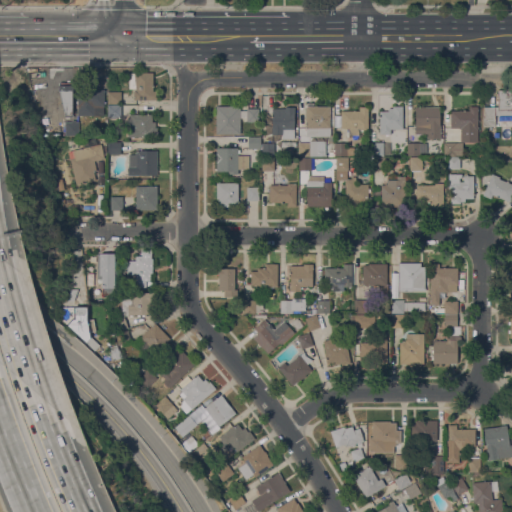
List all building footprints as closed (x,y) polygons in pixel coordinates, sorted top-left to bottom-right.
[(129,72),(152,72),(153,91),(157,91),(157,99),(133,99),(133,90),(135,90),(135,88),(129,88),(129,77),(129,72)] [(70,84),(60,85),(61,114),(71,114),(70,84)] [(70,94),(77,94),(77,85),(88,85),(88,89),(104,89),(104,105),(98,105),(98,111),(93,111),(93,115),(70,115),(70,94)] [(494,106),(497,106),(497,89),(504,89),(504,85),(511,85),(511,89),(511,114),(494,114),(494,126),(483,126),(483,106),(494,106)] [(121,91),(121,103),(107,103),(107,91),(121,91)] [(120,105),(120,116),(107,116),(107,105),(120,105)] [(215,105),(240,105),(240,133),(215,133),(215,105)] [(271,108),(284,108),(284,106),(294,106),(294,113),(294,143),(281,143),(281,138),(272,138),(272,134),(271,108)] [(329,106),(329,127),(305,127),(305,106),(329,106)] [(359,110),(359,106),(367,106),(367,129),(358,129),(358,135),(348,135),(348,128),(340,127),(340,110),(359,110)] [(402,128),(389,128),(389,133),(379,133),(379,111),(387,111),(387,108),(392,108),(392,106),(402,106),(402,128)] [(439,106),(439,138),(426,138),(426,133),(420,133),(420,134),(414,134),(415,106),(439,106)] [(468,110),(468,106),(477,106),(477,141),(460,141),(460,127),(450,127),(450,110),(468,110)] [(246,108),(258,108),(258,121),(246,121),(246,108)] [(134,136),(134,124),(128,124),(128,114),(152,113),(152,121),(155,121),(155,127),(156,127),(157,136),(134,136)] [(65,121),(78,121),(78,127),(83,127),(83,135),(64,135),(65,121)] [(247,137),(260,137),(260,148),(247,148),(247,137)] [(309,142),(309,140),(326,140),(326,150),(322,150),(322,153),(318,153),(318,156),(298,156),(298,142),(309,142)] [(120,142),(120,153),(107,153),(107,142),(120,142)] [(274,143),(273,155),(261,155),(261,142),(274,143)] [(334,142),(346,142),(346,147),(353,147),(353,155),(334,155),(334,142)] [(383,142),(390,142),(390,151),(382,151),(382,155),(371,155),(370,142),(383,142)] [(418,142),(419,155),(407,155),(407,142),(418,142)] [(462,142),(462,156),(443,155),(443,142),(462,142)] [(70,158),(69,158),(67,151),(101,143),(104,158),(93,160),(96,170),(93,171),(95,179),(76,184),(70,158)] [(237,147),(237,149),(239,149),(239,153),(237,153),(237,155),(248,155),(248,168),(238,168),(238,173),(223,173),(223,170),(216,170),(216,147),(237,147)] [(156,174),(128,174),(128,154),(135,154),(135,152),(136,152),(136,150),(156,149),(156,174)] [(261,170),(261,157),(273,157),(273,170),(272,170),(261,170)] [(310,157),(310,169),(298,169),(298,157),(310,157)] [(347,157),(348,170),(347,170),(347,178),(344,178),(344,179),(335,180),(335,157),(347,157)] [(385,157),(384,170),(372,169),(373,157),(385,157)] [(422,157),(422,170),(409,170),(409,157),(422,157)] [(461,157),(461,168),(446,168),(446,157),(461,157)] [(461,173),(461,177),(459,177),(459,181),(463,181),(463,178),(463,175),(465,175),(465,174),(467,174),(467,175),(473,175),(473,198),(464,198),(464,201),(459,201),(459,203),(450,203),(450,190),(448,190),(448,173),(461,173)] [(491,173),(499,176),(498,178),(506,181),(506,180),(508,181),(508,182),(511,183),(511,194),(509,201),(492,194),(490,198),(482,195),(491,173)] [(405,176),(405,206),(381,206),(381,200),(372,200),(372,186),(381,186),(381,185),(384,185),(384,183),(386,183),(386,179),(388,179),(387,175),(398,174),(398,176),(405,176)] [(308,175),(323,175),(323,181),(331,181),(331,206),(323,206),(306,206),(306,180),(308,175)] [(368,184),(367,206),(358,206),(358,204),(352,204),(352,201),(345,201),(345,178),(351,178),(351,176),(355,176),(355,184),(368,184)] [(216,182),(238,182),(238,206),(217,206),(217,200),(216,201),(216,182)] [(295,183),(295,204),(280,204),(281,198),(268,198),(268,184),(287,185),(287,182),(295,183)] [(434,185),(434,183),(443,184),(443,206),(430,206),(430,201),(422,201),(422,199),(415,199),(416,184),(434,185)] [(157,209),(135,209),(135,206),(134,206),(134,203),(135,203),(135,185),(157,185),(157,209)] [(258,200),(246,200),(246,186),(258,186),(258,200)] [(110,196),(122,196),(122,209),(110,209),(110,196)] [(151,258),(152,258),(152,273),(150,273),(150,280),(146,280),(146,287),(132,287),(132,279),(135,279),(135,274),(126,274),(127,260),(135,260),(135,255),(141,255),(141,248),(151,248),(151,258)] [(114,287),(113,287),(113,292),(103,292),(103,287),(101,287),(101,278),(97,278),(97,254),(99,254),(99,253),(114,253),(114,287)] [(420,262),(420,266),(424,266),(424,287),(425,287),(425,290),(412,290),(412,291),(401,291),(401,290),(398,290),(398,262),(420,262)] [(264,263),(277,263),(277,286),(272,286),(272,288),(269,288),(269,286),(268,286),(268,285),(266,285),(266,286),(262,286),(262,285),(250,285),(250,271),(256,271),(256,267),(264,267),(264,263)] [(302,265),(302,263),(312,264),(312,286),(300,286),(300,290),(289,290),(290,265),(302,265)] [(342,268),(342,263),(351,263),(351,286),(342,286),(342,284),(335,284),(335,286),(332,286),(332,284),(324,284),(324,268),(342,268)] [(386,263),(386,283),(388,283),(387,294),(378,294),(378,285),(368,285),(368,286),(365,286),(365,285),(362,285),(362,264),(368,264),(368,263),(386,263)] [(456,292),(439,292),(439,304),(430,304),(430,263),(439,263),(439,268),(457,268),(457,284),(456,284),(456,292)] [(234,267),(234,279),(241,278),(241,289),(237,289),(237,295),(224,296),(224,289),(218,289),(218,268),(234,267)] [(67,288),(78,288),(74,300),(63,300),(67,288)] [(155,292),(155,314),(144,314),(144,316),(142,316),(142,314),(139,314),(139,316),(137,316),(137,314),(132,314),(132,316),(130,316),(130,314),(127,314),(127,310),(121,310),(121,292),(155,292)] [(305,310),(300,310),(300,313),(280,313),(280,299),(291,300),(291,298),(305,298),(305,310)] [(255,299),(255,300),(262,300),(262,312),(255,312),(255,313),(243,313),(243,300),(255,299)] [(329,299),(329,312),(317,312),(317,300),(329,299)] [(366,299),(366,313),(354,313),(354,299),(366,299)] [(403,299),(403,313),(391,313),(391,299),(403,299)] [(457,301),(457,313),(444,313),(443,301),(457,301)] [(425,302),(425,311),(404,311),(404,302),(425,302)] [(59,317),(61,306),(73,307),(73,305),(88,306),(87,319),(93,318),(95,330),(94,331),(95,335),(91,336),(91,337),(90,337),(99,345),(95,350),(59,317)] [(317,315),(320,326),(309,330),(305,319),(317,315)] [(368,315),(379,315),(379,327),(354,327),(350,327),(350,315),(368,315)] [(392,327),(392,315),(403,315),(403,327),(392,327)] [(457,315),(457,326),(460,326),(460,335),(449,335),(449,326),(447,326),(447,328),(445,328),(445,326),(444,326),(444,315),(457,315)] [(124,316),(128,327),(115,332),(111,320),(124,316)] [(280,344),(279,342),(267,353),(261,346),(261,347),(252,337),(257,332),(253,327),(263,319),(268,324),(266,326),(270,330),(271,329),(273,331),(284,321),(293,332),(280,344)] [(157,356),(151,350),(145,356),(132,343),(139,336),(140,337),(154,322),(169,338),(167,341),(170,344),(157,356)] [(131,340),(122,343),(124,347),(120,349),(114,334),(127,329),(131,340)] [(312,345),(301,348),(297,336),(308,332),(312,345)] [(423,364),(399,363),(399,342),(402,342),(402,340),(405,340),(405,338),(406,338),(406,333),(423,333),(423,364)] [(327,338),(344,334),(350,363),(341,365),(341,363),(335,364),(335,361),(333,361),(333,363),(329,363),(329,362),(327,363),(325,357),(324,357),(324,355),(325,354),(324,352),(323,352),(323,350),(324,350),(323,345),(322,343),(322,340),(328,339),(327,338)] [(378,342),(378,334),(386,334),(386,363),(369,364),(369,356),(359,356),(359,342),(378,342)] [(432,339),(437,339),(437,341),(446,341),(446,337),(449,337),(451,335),(459,335),(460,337),(460,339),(457,339),(457,363),(432,363),(432,359),(431,359),(431,356),(432,356),(432,353),(431,353),(431,349),(432,349),(432,339)] [(120,358),(112,360),(110,352),(111,352),(109,346),(107,347),(104,339),(107,338),(113,336),(116,344),(117,344),(121,357),(120,358)] [(170,387),(168,386),(167,387),(163,383),(164,382),(162,380),(164,378),(160,373),(165,367),(169,371),(170,369),(166,365),(165,365),(164,364),(165,363),(163,361),(177,347),(181,351),(182,350),(194,363),(170,387)] [(305,355),(312,360),(307,364),(311,370),(305,374),(305,375),(299,380),(299,379),(291,385),(277,366),(284,362),(286,365),(303,352),(305,355)] [(157,377),(147,387),(139,378),(149,369),(157,377)] [(215,388),(191,409),(186,413),(180,406),(183,399),(182,398),(183,398),(179,394),(182,391),(180,389),(197,374),(202,380),(205,378),(208,382),(209,381),(215,388)] [(221,394),(235,412),(219,426),(220,428),(211,435),(200,422),(181,436),(174,427),(173,426),(201,403),(202,404),(204,407),(221,394)] [(177,409),(167,418),(155,404),(165,396),(177,409)] [(368,451),(369,436),(372,437),(372,420),(390,421),(390,422),(401,423),(401,443),(394,443),(394,452),(368,451)] [(437,420),(436,440),(411,440),(411,424),(415,424),(415,420),(437,420)] [(237,423),(242,429),(244,427),(248,431),(249,431),(254,438),(236,451),(229,442),(225,444),(224,443),(223,443),(221,442),(222,441),(219,436),(237,423)] [(448,424),(456,424),(456,429),(475,429),(475,446),(464,446),(464,448),(458,448),(458,461),(446,461),(446,439),(448,439),(448,424)] [(511,455),(488,460),(486,449),(487,449),(483,428),(506,424),(509,444),(511,443),(511,455)] [(345,425),(346,427),(352,425),(353,430),(359,428),(363,440),(362,441),(362,442),(357,444),(357,443),(355,443),(355,445),(352,446),(351,444),(345,446),(344,443),(335,446),(330,431),(345,425)] [(188,453),(181,444),(191,435),(198,444),(188,453)] [(203,442),(211,452),(200,460),(193,451),(203,442)] [(272,464),(255,476),(253,473),(245,478),(238,467),(245,462),(241,456),(259,444),(272,464)] [(360,447),(364,457),(354,461),(350,450),(360,447)] [(406,454),(406,468),(394,467),(394,454),(406,454)] [(443,455),(443,468),(431,468),(431,455),(443,455)] [(480,458),(480,471),(467,471),(468,458),(480,458)] [(233,473),(223,481),(215,471),(226,463),(233,473)] [(353,475),(369,466),(370,467),(371,467),(373,469),(374,468),(380,479),(381,478),(385,485),(365,497),(360,487),(358,488),(356,484),(357,483),(356,480),(355,481),(353,478),(354,478),(353,475)] [(254,486),(278,471),(290,491),(258,511),(257,510),(253,511),(244,511),(242,508),(252,502),(251,500),(260,495),(254,486)] [(410,483),(400,489),(394,479),(404,472),(410,483)] [(446,498),(445,496),(444,497),(434,481),(443,476),(445,481),(447,480),(453,490),(448,494),(450,496),(446,498)] [(461,477),(468,488),(457,494),(451,483),(461,477)] [(471,482),(475,482),(474,479),(481,478),(481,481),(490,480),(492,499),(501,498),(502,511),(478,511),(478,502),(473,503),(471,482)] [(414,482),(420,493),(410,499),(404,488),(414,482)] [(234,509),(227,499),(238,492),(244,502),(234,509)] [(278,511),(276,508),(293,498),(296,503),(297,502),(303,511),(278,511)] [(406,511),(375,511),(389,504),(388,503),(392,501),(395,506),(401,502),(406,511)]
